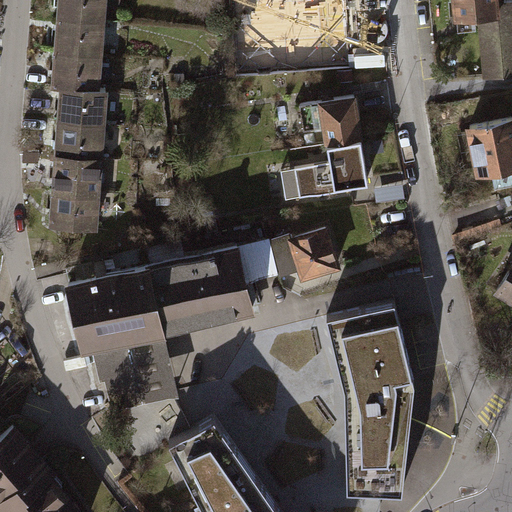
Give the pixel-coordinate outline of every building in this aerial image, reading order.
[(64,0),(64,14),(110,18),(111,0),(64,0)] [(348,39),(345,0),(251,0),(254,45),(348,39)] [(456,0),(457,16),(480,15),(498,13),(496,0),(456,0)] [(496,0),(498,13),(480,15),(486,74),(511,72),(511,10),(511,0),(496,0)] [(110,18),(64,14),(61,51),(107,55),(110,18)] [(104,94),(107,55),(61,51),(57,89),(65,90),(104,94)] [(65,90),(62,122),(111,127),(114,94),(104,94),(65,90)] [(325,125),(328,141),(361,136),(354,95),(300,103),(304,129),(325,125)] [(511,116),(471,125),(480,170),(511,162),(511,116)] [(62,122),(59,156),(108,160),(111,127),(62,122)] [(368,178),(361,136),(328,141),(331,160),(281,168),(286,198),(351,188),(350,181),(368,178)] [(59,156),(56,190),(105,193),(108,160),(59,156)] [(403,183),(375,187),(377,201),(406,197),(403,183)] [(102,229),(105,193),(56,190),(53,226),(102,229)] [(337,263),(326,227),(294,237),(292,233),(269,240),(277,271),(300,264),(303,274),(337,263)] [(103,275),(69,283),(84,345),(91,343),(100,381),(105,380),(112,409),(180,392),(166,333),(261,311),(253,277),(277,271),(269,240),(268,236),(103,275)] [(511,265),(498,288),(511,296),(511,265)] [(348,487),(403,489),(415,381),(401,321),(395,297),(328,313),(345,386),(346,401),(347,482),(348,487)] [(214,413),(169,440),(206,511),(285,511),(281,508),(214,413)] [(0,438),(0,504),(4,510),(1,511),(89,511),(59,478),(64,473),(19,422),(0,438)]
